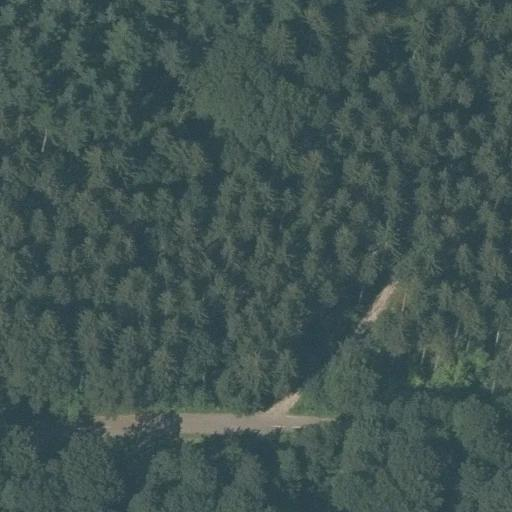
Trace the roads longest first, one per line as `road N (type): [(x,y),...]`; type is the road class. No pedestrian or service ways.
road 1 (unknown): [(0,4),(210,87),(257,127),(394,282)]
road 2 (track): [(259,426),(0,438)]
road 3 (track): [(511,438),(259,426)]
road 4 (unknown): [(394,282),(370,321),(259,426)]
road 5 (unknown): [(511,124),(394,282)]
